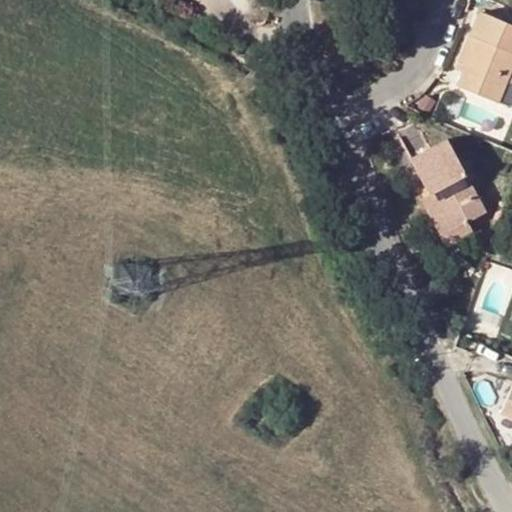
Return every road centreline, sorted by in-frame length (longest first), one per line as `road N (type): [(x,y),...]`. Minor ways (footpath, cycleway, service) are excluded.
road 1 (residential): [(329,122),(511,511)]
road 2 (residential): [(329,122),(406,83),(425,64),(449,0)]
road 3 (residential): [(294,0),(329,122)]
